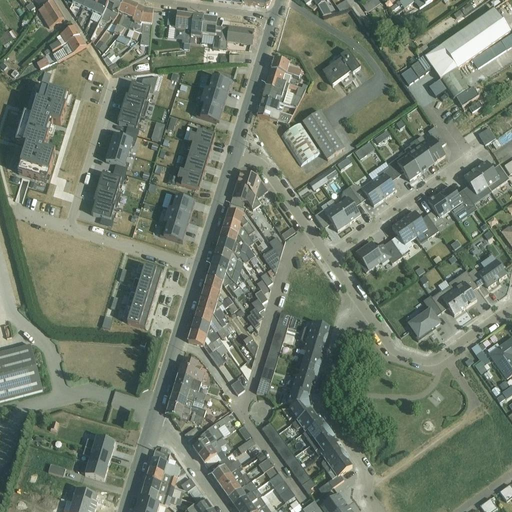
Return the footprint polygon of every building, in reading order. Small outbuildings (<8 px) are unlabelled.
[(75,0),(74,5),(84,9),(88,0),(75,0)] [(88,0),(84,9),(85,10),(93,14),(99,0),(88,0)] [(99,0),(93,14),(103,18),(111,0),(99,0)] [(120,0),(111,0),(103,18),(98,26),(104,29),(107,23),(107,24),(110,23),(111,21),(113,23),(117,15),(118,16),(119,15),(125,2),(120,0)] [(242,0),(242,5),(266,8),(269,7),(271,0),(242,0)] [(314,0),(324,17),(331,15),(322,0),(314,0)] [(366,0),(361,4),(368,13),(381,4),(378,0),(372,0),(371,1),(370,0),(367,0),(367,1),(366,0)] [(401,0),(400,2),(395,5),(392,7),(393,7),(391,9),(392,11),(397,8),(401,4),(405,9),(415,2),(417,0),(401,0)] [(417,0),(415,2),(420,9),(432,0),(417,0)] [(346,1),(337,6),(341,12),(352,9),(346,1)] [(125,2),(119,15),(123,17),(118,27),(117,27),(117,28),(114,34),(120,36),(124,31),(125,30),(129,32),(139,8),(125,2)] [(31,3),(25,7),(29,12),(35,8),(31,3)] [(42,9),(39,11),(49,30),(64,21),(53,3),(42,9)] [(470,3),(461,9),(465,15),(474,9),(470,3)] [(124,31),(120,36),(115,41),(116,41),(127,46),(131,41),(131,40),(134,33),(140,35),(142,36),(146,11),(139,8),(129,32),(125,30),(124,31)] [(425,58),(417,63),(411,68),(427,90),(438,82),(440,80),(457,69),(510,33),(494,10),(432,53),(425,58)] [(146,11),(142,36),(142,40),(141,46),(149,48),(154,12),(146,11)] [(407,13),(398,19),(402,24),(411,18),(407,13)] [(23,23),(21,25),(25,29),(32,20),(33,18),(29,14),(22,21),(23,23)] [(191,40),(193,17),(169,14),(167,26),(174,27),(172,39),(175,40),(175,41),(183,42),(182,44),(185,45),(184,50),(189,51),(191,40)] [(193,17),(191,40),(201,41),(202,34),(204,18),(193,17)] [(202,34),(201,41),(201,44),(214,46),(213,50),(220,51),(222,28),(216,27),(217,20),(204,18),(202,34)] [(400,25),(393,30),(397,35),(404,30),(400,25)] [(114,34),(117,28),(112,26),(108,31),(114,34)] [(59,43),(50,48),(53,53),(62,48),(80,37),(75,28),(57,39),(59,43)] [(222,28),(220,51),(226,51),(227,43),(252,46),(253,38),(254,39),(254,36),(253,36),(254,31),(229,28),(229,29),(222,28)] [(4,34),(0,36),(0,40),(6,49),(10,44),(14,40),(14,41),(18,35),(14,29),(11,31),(10,31),(9,32),(8,31),(4,34)] [(134,33),(131,40),(137,42),(140,35),(134,33)] [(490,49),(496,58),(511,47),(511,34),(509,37),(490,49)] [(64,50),(50,58),(52,61),(56,59),(58,63),(87,47),(82,39),(63,49),(64,50)] [(101,43),(95,48),(103,54),(108,48),(101,43)] [(425,58),(432,53),(426,44),(419,49),(421,52),(425,58)] [(496,58),(490,49),(486,51),(472,60),(478,69),(493,60),(496,58)] [(336,64),(322,73),(333,87),(341,81),(345,87),(356,79),(353,75),(361,70),(348,52),(335,62),(336,64)] [(417,63),(425,58),(421,52),(417,55),(419,58),(415,60),(417,63)] [(112,54),(107,58),(112,64),(117,60),(112,54)] [(221,55),(221,65),(228,65),(228,59),(229,59),(229,55),(221,55)] [(37,65),(41,72),(50,67),(46,59),(37,65)] [(282,83),(289,85),(290,84),(292,77),(299,79),(301,76),(303,76),(304,73),(302,72),(302,71),(299,70),(289,67),(290,65),(274,60),(269,79),(282,83)] [(116,64),(109,68),(112,74),(119,70),(116,64)] [(457,69),(440,80),(454,100),(456,99),(470,90),(457,69)] [(203,97),(226,104),(228,97),(232,84),(212,78),(210,77),(203,97)] [(266,87),(302,99),(305,93),(306,91),(289,85),(282,83),(269,79),(266,87)] [(132,85),(128,98),(147,104),(151,91),(132,85)] [(263,98),(297,110),(302,99),(266,87),(263,98)] [(470,90),(456,99),(462,108),(480,97),(474,88),(470,90)] [(70,98),(41,89),(33,117),(25,115),(16,144),(27,147),(18,175),(47,184),(56,155),(45,151),(53,125),(61,127),(70,98)] [(126,97),(122,112),(141,118),(145,103),(126,97)] [(226,104),(203,97),(201,103),(201,105),(196,117),(200,118),(219,124),(223,112),(226,104)] [(260,107),(293,118),(297,110),(263,98),(260,107)] [(499,98),(485,107),(488,111),(495,106),(501,102),(499,98)] [(169,99),(166,110),(171,112),(171,111),(174,101),(169,99)] [(479,102),(470,108),(474,113),(483,107),(479,102)] [(293,118),(260,107),(257,117),(289,126),(293,118)] [(122,112),(118,125),(137,131),(141,118),(122,112)] [(321,112),(302,124),(327,162),(345,150),(321,112)] [(171,118),(168,129),(174,131),(177,120),(171,118)] [(401,121),(396,124),(400,130),(405,126),(401,121)] [(155,143),(160,126),(152,123),(146,140),(155,143)] [(302,125),(282,138),(302,167),(322,155),(302,125)] [(417,140),(434,165),(446,157),(440,149),(446,144),(435,128),(428,133),(430,137),(424,141),(422,137),(417,140)] [(189,143),(212,150),(214,143),(211,143),(213,136),(193,129),(189,143)] [(480,135),(479,135),(485,146),(487,145),(496,139),(489,129),(480,135)] [(383,132),(371,138),(374,144),(386,138),(383,132)] [(114,137),(110,150),(129,156),(133,143),(114,137)] [(165,138),(164,149),(175,150),(176,139),(165,138)] [(411,146),(404,151),(406,154),(421,174),(428,169),(433,166),(434,165),(417,140),(416,141),(410,145),(411,146)] [(497,140),(492,144),(496,149),(501,145),(497,140)] [(185,156),(208,163),(212,150),(189,143),(185,156)] [(362,149),(355,154),(360,160),(367,156),(362,149)] [(129,156),(110,150),(106,164),(125,169),(129,156)] [(388,166),(389,167),(397,179),(404,174),(410,182),(421,174),(406,154),(388,166)] [(180,172),(203,178),(208,163),(185,156),(180,172)] [(348,158),(338,166),(341,171),(352,164),(348,158)] [(475,170),(492,193),(509,181),(509,180),(499,166),(493,170),(487,162),(475,170)] [(372,181),(373,183),(380,179),(378,175),(389,167),(388,166),(386,163),(368,176),(372,181)] [(317,179),(322,187),(338,175),(333,167),(317,179)] [(373,183),(385,200),(397,191),(391,183),(397,179),(389,167),(378,175),(380,179),(373,183)] [(470,186),(463,191),(469,199),(474,206),(491,193),(492,193),(475,170),(475,171),(470,174),(464,178),(470,186)] [(203,178),(180,172),(176,185),(196,191),(198,184),(201,185),(203,178)] [(249,190),(257,201),(268,193),(258,178),(254,177),(241,173),(237,186),(249,190)] [(98,188),(119,195),(124,181),(102,175),(98,188)] [(322,187),(317,179),(309,184),(314,192),(322,187)] [(355,196),(361,204),(368,200),(374,208),(385,200),(373,183),(372,181),(362,189),(360,187),(352,186),(349,188),(355,196)] [(151,193),(153,186),(145,184),(144,192),(151,193)] [(240,208),(243,209),(244,203),(248,204),(252,212),(253,211),(261,206),(257,201),(249,190),(237,186),(234,193),(232,202),(231,205),(240,208)] [(439,196),(451,212),(455,217),(466,209),(468,212),(475,207),(474,206),(469,199),(463,191),(457,195),(451,187),(439,196)] [(96,204),(115,209),(119,195),(98,188),(94,203),(96,204)] [(336,207),(349,225),(361,217),(355,209),(361,204),(355,196),(349,188),(342,193),(340,201),(341,203),(336,207)] [(433,224),(436,229),(445,223),(441,219),(451,212),(439,196),(428,204),(434,212),(427,216),(433,224)] [(166,216),(189,223),(191,217),(195,203),(172,197),(169,208),(166,216)] [(349,225),(336,207),(332,200),(321,208),(323,212),(315,217),(324,230),(332,225),(338,233),(349,225)] [(115,209),(96,204),(92,217),(111,223),(115,209)] [(242,226),(249,237),(255,232),(249,223),(247,224),(243,218),(246,210),(243,209),(240,208),(231,205),(226,221),(242,226)] [(466,209),(455,217),(459,223),(477,211),(475,207),(468,212),(466,209)] [(404,221),(417,239),(424,234),(428,240),(439,232),(436,229),(433,224),(427,216),(422,221),(415,213),(404,221)] [(189,223),(166,216),(164,224),(160,237),(163,238),(183,244),(187,231),(189,223)] [(494,217),(487,222),(491,228),(498,222),(494,217)] [(238,236),(248,249),(254,244),(249,237),(242,226),(226,221),(223,230),(238,236)] [(391,242),(403,258),(410,253),(408,249),(413,246),(411,243),(417,239),(404,221),(392,229),(398,237),(391,242)] [(486,224),(479,228),(483,233),(489,229),(486,224)] [(501,233),(511,247),(511,227),(510,228),(509,227),(501,233)] [(293,228),(282,236),(285,240),(296,233),(293,228)] [(246,255),(250,261),(251,260),(255,258),(250,251),(248,249),(238,236),(223,230),(220,240),(236,244),(241,253),(246,255)] [(489,232),(484,235),(488,241),(493,237),(489,232)] [(424,234),(417,239),(421,245),(428,240),(424,234)] [(269,243),(280,259),(284,248),(283,247),(277,238),(270,243),(269,243)] [(238,261),(240,263),(243,261),(244,262),(247,263),(249,262),(250,261),(246,255),(241,253),(236,244),(220,240),(217,249),(233,254),(238,261)] [(457,241),(451,245),(455,250),(461,246),(457,241)] [(403,258),(391,242),(384,247),(377,251),(373,244),(365,250),(364,249),(356,254),(362,262),(360,264),(366,274),(381,264),(381,265),(388,260),(392,266),(403,258)] [(240,273),(241,274),(243,267),(244,264),(240,263),(238,261),(233,254),(217,249),(214,258),(229,264),(235,272),(240,273)] [(280,262),(280,259),(273,250),(263,257),(272,270),(275,274),(275,275),(279,265),(280,262)] [(438,256),(433,260),(436,265),(442,261),(438,256)] [(454,256),(448,261),(451,265),(457,261),(454,256)] [(468,275),(478,288),(485,284),(488,289),(496,283),(495,282),(498,280),(499,281),(507,275),(497,261),(496,261),(492,256),(481,264),(485,269),(478,274),(475,270),(468,275)] [(226,273),(237,286),(241,274),(240,273),(235,272),(229,264),(214,258),(211,268),(226,273)] [(421,267),(415,271),(419,276),(425,272),(421,267)] [(144,333),(158,273),(133,268),(128,293),(126,292),(124,305),(130,307),(125,329),(144,333)] [(222,285),(222,286),(225,288),(229,286),(238,298),(243,294),(237,286),(226,273),(211,268),(208,278),(223,283),(222,285)] [(449,285),(466,309),(478,301),(472,293),(478,288),(468,275),(467,272),(449,285)] [(262,280),(268,287),(273,284),(266,274),(265,275),(261,278),(262,280)] [(425,276),(419,280),(423,286),(429,282),(425,276)] [(220,294),(234,314),(238,310),(228,297),(223,291),(222,289),(222,286),(222,285),(223,283),(208,278),(204,289),(220,294)] [(268,287),(262,280),(257,285),(264,294),(269,290),(268,287)] [(432,299),(442,314),(449,309),(455,317),(466,309),(449,285),(446,281),(438,287),(442,292),(432,299)] [(217,305),(222,312),(225,310),(227,314),(229,312),(234,319),(236,317),(234,314),(220,294),(204,289),(201,300),(217,305)] [(261,292),(256,295),(262,305),(268,301),(261,292)] [(442,314),(432,299),(430,297),(424,302),(428,308),(420,314),(421,316),(418,318),(408,325),(409,326),(407,327),(418,342),(428,336),(433,332),(432,330),(440,324),(436,318),(442,314)] [(223,328),(228,336),(230,339),(233,337),(230,333),(235,330),(230,323),(229,324),(228,323),(226,324),(223,320),(225,315),(222,312),(217,305),(201,300),(198,311),(213,315),(223,328)] [(251,314),(247,317),(255,329),(260,326),(257,322),(262,318),(255,309),(250,312),(251,314)] [(213,315),(198,311),(195,321),(211,328),(212,322),(220,331),(218,332),(223,339),(228,336),(223,328),(213,315)] [(277,327),(287,330),(291,317),(281,313),(277,327)] [(101,317),(97,328),(106,331),(109,320),(101,317)] [(208,337),(221,356),(228,351),(224,344),(220,347),(216,341),(220,339),(211,328),(195,321),(192,332),(208,337)] [(303,335),(326,342),(330,329),(312,323),(310,329),(308,328),(306,328),(304,329),(303,335)] [(273,340),(283,343),(287,330),(277,327),(273,340)] [(208,337),(192,332),(188,343),(201,347),(204,348),(206,343),(213,352),(209,355),(218,368),(226,363),(221,356),(208,337)] [(306,350),(322,355),(326,342),(303,335),(301,340),(302,342),(304,344),(305,344),(304,349),(306,350)] [(251,337),(244,342),(255,358),(258,347),(251,337)] [(269,354),(279,357),(283,343),(273,340),(269,354)] [(497,344),(487,351),(507,380),(511,376),(511,340),(501,348),(497,344)] [(0,402),(42,392),(31,346),(0,354),(0,402)] [(472,348),(471,349),(481,363),(475,367),(481,375),(490,369),(487,365),(490,363),(488,360),(490,359),(484,350),(483,349),(480,351),(476,346),(472,348)] [(299,356),(297,363),(320,370),(322,362),(324,356),(322,355),(306,350),(304,357),(299,356)] [(265,367),(275,370),(279,357),(269,354),(265,367)] [(178,376),(199,383),(202,384),(205,373),(201,371),(202,367),(197,366),(199,362),(184,358),(178,376)] [(236,366),(241,372),(246,368),(242,362),(236,366)] [(298,377),(313,382),(315,378),(317,378),(320,370),(297,363),(295,369),(300,371),(298,377)] [(260,380),(271,383),(275,370),(265,367),(260,380)] [(175,386),(190,390),(192,385),(198,387),(199,383),(178,376),(175,386)] [(291,390),(309,395),(313,382),(298,377),(295,376),(293,382),(292,382),(290,382),(288,383),(286,388),(291,390)] [(504,392),(511,386),(511,379),(506,383),(505,382),(500,385),(504,392)] [(271,383),(260,380),(256,394),(258,394),(266,398),(271,383)] [(238,381),(231,386),(232,388),(237,394),(238,396),(245,390),(238,381)] [(172,395),(203,405),(204,400),(209,401),(211,397),(190,390),(175,386),(172,395)] [(511,386),(504,392),(503,393),(497,398),(501,404),(511,396),(511,386)] [(496,387),(491,391),(495,397),(500,393),(496,387)] [(285,393),(280,405),(287,403),(292,405),(295,406),(309,403),(308,399),(310,399),(309,397),(309,395),(291,390),(290,395),(285,393)] [(197,415),(204,417),(206,411),(202,410),(203,405),(172,395),(170,404),(197,413),(197,415)] [(289,410),(282,410),(289,420),(294,417),(297,422),(312,411),(311,407),(310,407),(309,403),(295,406),(292,407),(289,410)] [(197,413),(170,404),(167,412),(169,416),(181,419),(180,421),(188,423),(188,421),(194,423),(194,422),(202,424),(204,417),(197,415),(197,413)] [(307,431),(320,422),(317,418),(312,411),(297,422),(292,425),(295,429),(298,430),(301,428),(305,433),(307,431)] [(209,414),(206,418),(213,423),(216,419),(209,414)] [(219,430),(225,425),(226,425),(223,420),(218,423),(199,437),(202,442),(193,448),(199,456),(223,439),(224,438),(219,430)] [(53,422),(50,431),(56,433),(59,424),(53,422)] [(320,422),(307,431),(310,436),(306,439),(311,445),(330,431),(325,424),(322,426),(320,422)] [(270,441),(279,434),(271,423),(263,428),(262,429),(270,441)] [(191,425),(182,431),(185,435),(193,429),(191,425)] [(219,430),(224,438),(230,433),(225,425),(219,430)] [(196,428),(185,436),(188,441),(205,429),(202,426),(197,429),(196,428)] [(241,440),(246,437),(240,427),(235,430),(241,440)] [(330,431),(311,445),(315,452),(320,449),(324,454),(336,445),(339,443),(335,438),(330,431)] [(279,434),(270,441),(278,452),(287,446),(279,434)] [(85,448),(112,456),(114,449),(115,443),(96,438),(95,442),(87,440),(85,448)] [(223,439),(199,456),(208,469),(219,460),(220,462),(227,457),(220,449),(226,444),(223,439)] [(253,439),(239,449),(242,454),(256,444),(253,439)] [(336,445),(324,454),(321,456),(324,461),(323,462),(322,464),(321,466),(325,470),(344,456),(336,445)] [(287,446),(278,452),(286,463),(295,457),(287,446)] [(89,463),(108,469),(110,462),(112,456),(85,448),(83,456),(90,458),(89,463)] [(320,449),(315,452),(319,457),(321,456),(324,454),(320,449)] [(150,470),(178,478),(178,477),(180,470),(180,468),(167,464),(170,456),(167,455),(160,453),(155,451),(150,470)] [(262,453),(257,456),(261,461),(266,458),(262,453)] [(344,456),(325,470),(327,474),(329,475),(332,474),(334,473),(336,477),(327,483),(332,490),(344,481),(341,476),(352,468),(344,456)] [(227,457),(220,462),(209,470),(218,483),(241,467),(242,466),(238,461),(232,464),(227,457)] [(295,457),(286,463),(294,475),(303,468),(295,457)] [(268,459),(258,466),(264,474),(274,467),(268,459)] [(108,469),(89,463),(87,467),(83,466),(81,473),(85,475),(85,476),(104,482),(108,469)] [(51,466),(48,473),(63,477),(66,470),(51,466)] [(241,467),(218,483),(223,491),(246,475),(241,467)] [(180,470),(178,477),(186,473),(183,468),(181,470),(180,470)] [(303,468),(294,475),(302,486),(311,480),(303,468)] [(147,479),(175,488),(178,478),(150,470),(147,479)] [(246,475),(223,491),(229,498),(252,482),(246,475)] [(144,489),(172,498),(175,488),(147,479),(144,489)] [(188,492),(196,487),(191,479),(181,486),(184,491),(188,492)] [(311,480),(302,486),(309,496),(313,493),(311,489),(316,486),(311,480)] [(252,482),(229,498),(234,506),(257,489),(252,482)] [(280,496),(290,489),(285,482),(274,489),(280,496)] [(257,489),(234,506),(238,511),(241,511),(263,497),(262,495),(268,490),(264,484),(257,489)] [(201,494),(196,487),(188,492),(194,500),(201,494)] [(141,498),(169,507),(170,503),(180,506),(182,501),(172,498),(144,489),(141,498)] [(290,489),(280,496),(285,504),(295,497),(290,489)] [(511,498),(505,489),(500,493),(507,502),(511,498)] [(201,494),(194,500),(197,504),(204,499),(201,494)] [(263,497),(241,511),(257,511),(270,503),(265,495),(263,497)] [(338,511),(347,506),(339,495),(319,509),(314,502),(314,503),(304,509),(303,510),(304,511),(338,511)] [(169,507),(141,498),(136,511),(174,511),(168,508),(169,507)] [(209,511),(213,510),(204,499),(196,505),(187,511),(209,511)] [(486,503),(492,511),(493,511),(497,510),(491,500),(486,503)] [(294,511),(292,511),(298,511),(302,509),(296,501),(290,506),(294,511)] [(270,503),(257,511),(273,511),(276,510),(270,503)] [(492,511),(486,503),(481,507),(484,511),(492,511)]
